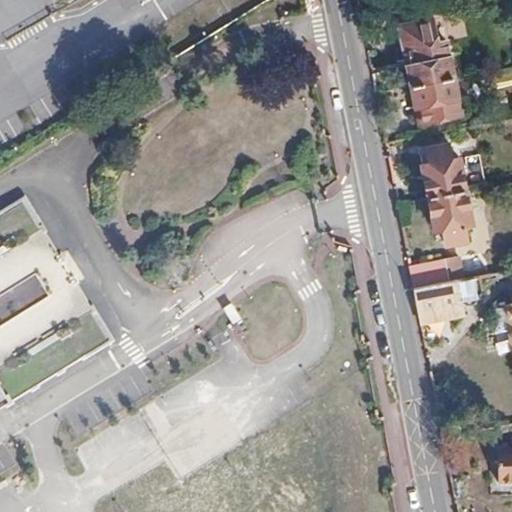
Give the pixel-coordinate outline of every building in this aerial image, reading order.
[(431,22),(400,27),(419,123),(460,115),(447,41),(435,43),(431,22)] [(422,165),(434,231),(442,229),(445,245),(466,241),(463,226),(471,224),(458,159),(450,161),(447,146),(426,150),(429,164),(422,165)] [(0,402),(6,398),(8,401),(17,395),(16,392),(33,381),(35,384),(43,380),(41,376),(58,366),(60,369),(68,363),(66,361),(85,349),(86,351),(115,333),(94,298),(91,300),(77,278),(80,276),(63,248),(60,249),(46,226),(48,225),(27,189),(0,205),(0,402)] [(463,281),(458,257),(409,267),(414,291),(455,283),(463,281)] [(460,313),(455,283),(414,291),(420,321),(460,313)] [(511,351),(511,331),(507,306),(500,308),(508,352),(511,351)] [(511,448),(500,448),(500,482),(511,482),(511,448)]
